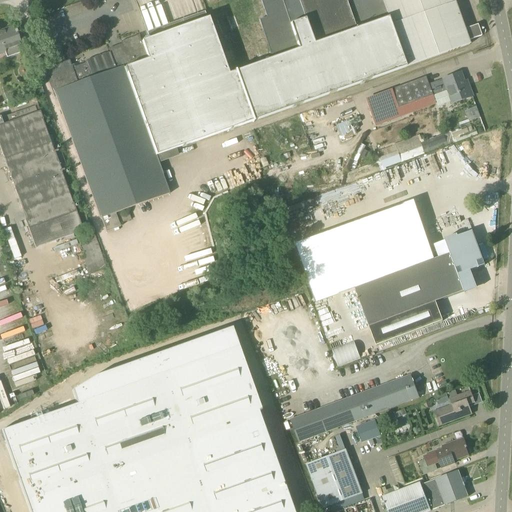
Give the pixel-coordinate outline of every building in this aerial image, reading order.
[(323,97),(288,0),(260,0),(266,18),(259,20),(271,59),(229,73),(247,124),(323,97)] [(288,0),(323,97),(398,70),(373,0),(288,0)] [(373,0),(398,70),(469,45),(464,30),(453,0),(373,0)] [(228,73),(213,28),(209,19),(149,39),(146,38),(144,39),(142,42),(141,42),(139,35),(120,42),(123,49),(119,51),(118,48),(113,50),(114,53),(110,54),(109,53),(85,62),(85,64),(72,69),(69,61),(44,70),(52,93),(53,93),(100,220),(101,220),(105,233),(120,228),(115,214),(169,195),(158,164),(178,156),(176,150),(247,124),(229,73),(228,73)] [(4,50),(20,45),(16,34),(17,33),(16,31),(15,31),(13,27),(0,31),(0,54),(5,53),(4,50)] [(465,87),(463,81),(460,73),(428,85),(425,77),(391,90),(396,104),(392,106),(392,108),(372,116),(376,126),(436,105),(432,95),(446,90),(451,104),(472,97),(468,85),(465,87)] [(83,231),(62,172),(67,170),(60,149),(54,151),(40,111),(37,113),(34,106),(0,118),(0,117),(0,151),(35,249),(83,231)] [(450,132),(449,133),(450,133),(453,143),(466,138),(474,136),(470,128),(470,126),(468,122),(468,120),(458,124),(460,129),(451,132),(450,132)] [(446,146),(442,136),(442,135),(427,140),(420,143),(417,136),(394,144),(396,152),(375,160),(379,172),(385,170),(385,168),(446,146)] [(2,230),(13,259),(21,256),(10,227),(2,230)] [(83,260),(88,273),(105,267),(92,230),(77,235),(86,259),(83,260)] [(485,266),(472,232),(445,242),(451,255),(353,291),(374,347),(443,322),(436,303),(464,292),(465,293),(477,289),(471,271),(485,266)] [(296,511),(231,324),(94,371),(71,386),(77,399),(0,429),(28,511),(296,511)] [(12,394),(38,385),(30,363),(5,372),(12,394)] [(298,442),(410,400),(419,397),(411,376),(290,421),(298,442)] [(475,402),(473,396),(471,392),(450,400),(452,406),(433,413),(438,427),(472,414),(469,406),(474,404),(474,402),(475,402)] [(438,406),(449,402),(446,394),(435,398),(438,406)] [(406,411),(395,412),(396,426),(408,425),(406,411)] [(364,423),(363,438),(379,439),(379,423),(364,423)] [(338,450),(344,449),(340,434),(335,435),(338,450)] [(441,469),(446,467),(455,464),(454,461),(458,459),(458,460),(469,456),(466,448),(467,448),(464,438),(442,447),(443,449),(435,452),(441,469)] [(346,450),(307,465),(323,509),(363,494),(346,450)] [(432,511),(459,501),(468,497),(464,487),(465,486),(464,484),(463,484),(461,479),(458,471),(422,485),(421,484),(383,499),(387,511),(431,511),(433,511),(432,511)]
